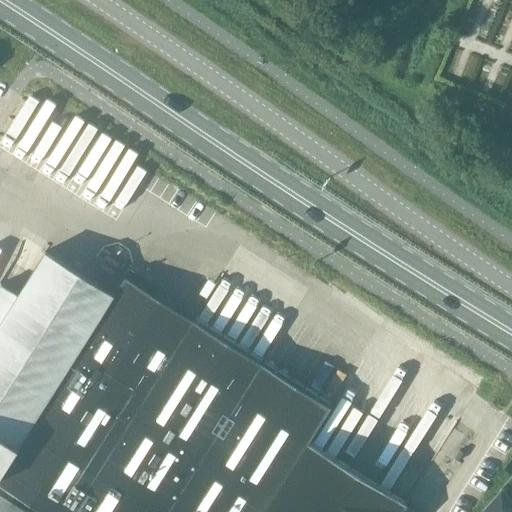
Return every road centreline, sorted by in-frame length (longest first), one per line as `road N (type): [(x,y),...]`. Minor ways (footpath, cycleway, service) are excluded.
road 1 (primary): [(511,332),(0,0)]
road 2 (unknown): [(46,214),(285,274),(405,349),(487,424),(484,451),(450,511)]
road 3 (unclassified): [(511,285),(97,0)]
road 4 (unknown): [(46,214),(60,233),(207,312)]
